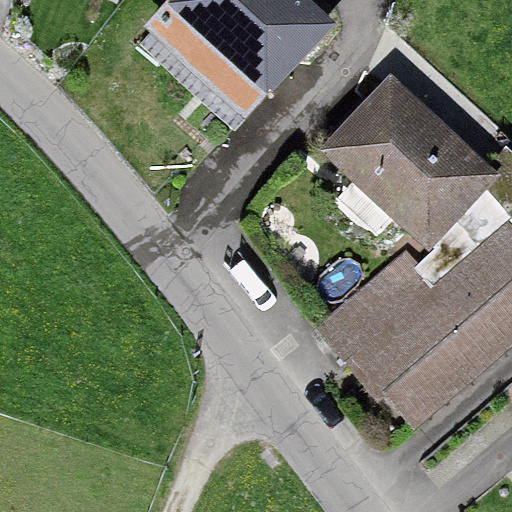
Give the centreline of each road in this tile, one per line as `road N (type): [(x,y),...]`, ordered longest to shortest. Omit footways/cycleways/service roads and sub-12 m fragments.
road 1 (residential): [(0,79),(154,249),(349,511)]
road 2 (track): [(180,511),(243,369)]
